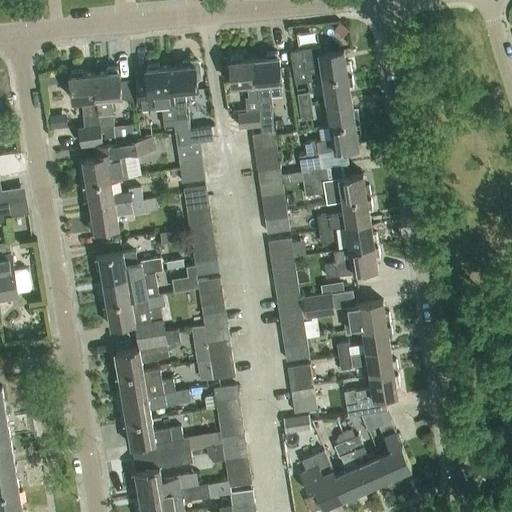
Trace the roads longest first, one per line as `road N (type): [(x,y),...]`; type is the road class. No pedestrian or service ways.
road 1 (residential): [(95,511),(17,34)]
road 2 (unclassified): [(455,462),(383,0)]
road 3 (unclassified): [(17,34),(348,0)]
